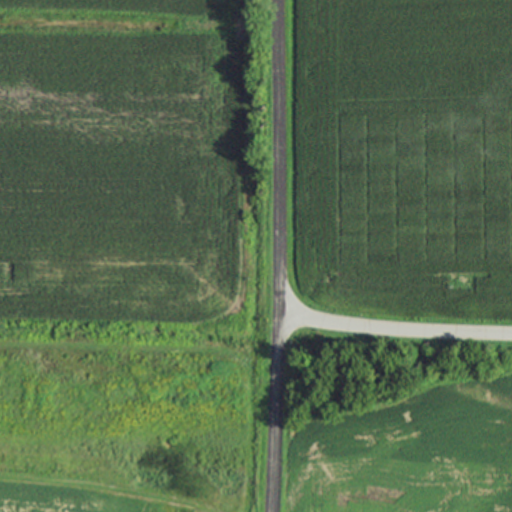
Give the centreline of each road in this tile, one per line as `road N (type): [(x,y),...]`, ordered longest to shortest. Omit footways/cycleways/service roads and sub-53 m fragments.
road 1 (residential): [(271,511),(279,325),(275,0)]
road 2 (residential): [(511,338),(279,325)]
